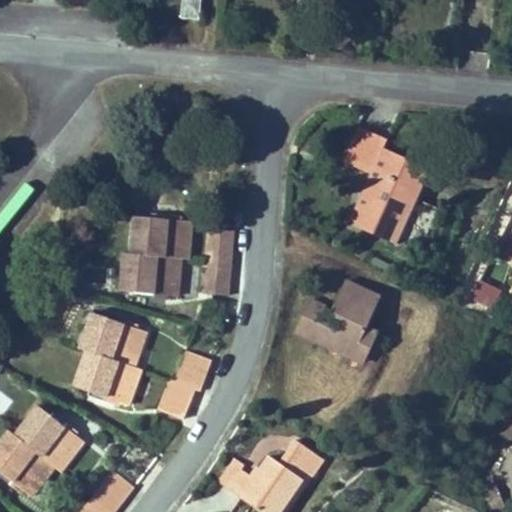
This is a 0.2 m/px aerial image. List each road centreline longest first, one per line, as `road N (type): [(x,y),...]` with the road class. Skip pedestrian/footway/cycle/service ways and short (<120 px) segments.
road 1 (residential): [(281,67),(264,275),(215,464),(179,511)]
road 2 (residential): [(0,42),(281,67)]
road 3 (residential): [(281,67),(511,92)]
